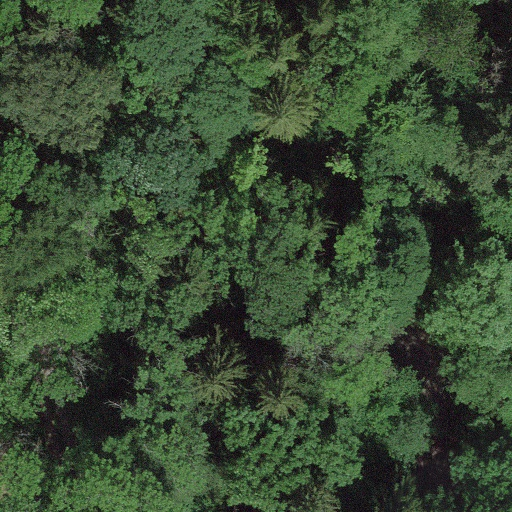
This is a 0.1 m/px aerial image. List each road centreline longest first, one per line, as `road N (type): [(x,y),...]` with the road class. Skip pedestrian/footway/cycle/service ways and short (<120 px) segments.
road 1 (track): [(248,511),(281,406),(325,348),(372,328),(403,339),(422,366),(461,511)]
road 2 (track): [(0,164),(78,511)]
